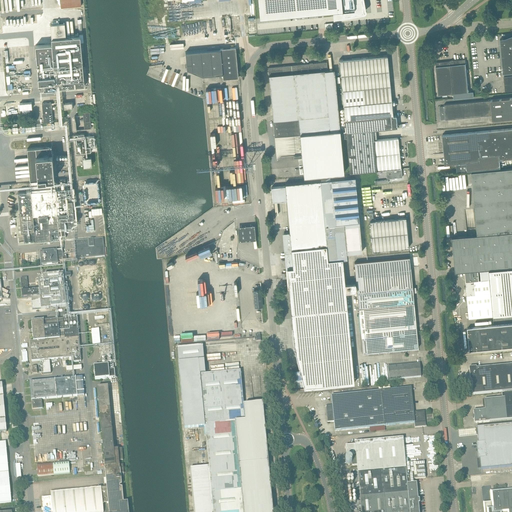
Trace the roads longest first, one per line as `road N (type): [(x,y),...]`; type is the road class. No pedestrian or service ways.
road 1 (tertiary): [(283,437),(251,66),(277,44),(408,34)]
road 2 (unclassified): [(454,511),(408,34)]
road 3 (unclassified): [(31,511),(17,359)]
road 4 (unclassified): [(17,359),(6,221)]
road 5 (unknown): [(326,40),(328,55),(390,48),(397,89),(414,89)]
road 6 (unknown): [(13,314),(83,310),(87,371)]
